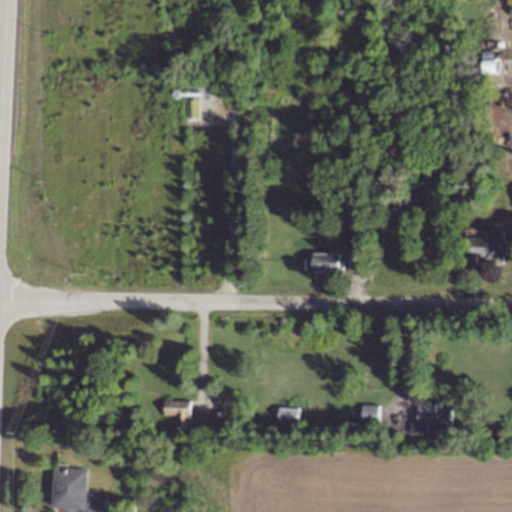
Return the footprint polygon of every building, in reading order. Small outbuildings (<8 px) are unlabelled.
[(353,15),(370,15),(370,24),(353,24),(353,15)] [(482,73),(499,73),(498,58),(492,58),(492,49),(481,49),(482,73)] [(190,119),(190,101),(198,101),(197,119),(190,119)] [(337,159),(355,159),(355,175),(337,175),(337,159)] [(468,239),(486,239),(485,234),(494,234),(494,231),(504,231),(504,242),(507,242),(507,256),(504,256),(504,266),(492,266),(492,261),(486,261),(486,258),(468,258),(468,239)] [(347,255),(347,235),(362,235),(362,255),(347,255)] [(341,253),(341,261),(345,261),(345,272),(314,272),(314,271),(307,271),(307,259),(315,259),(315,253),(341,253)] [(186,432),(180,432),(180,437),(173,437),(173,418),(162,418),(162,403),(189,403),(189,416),(186,416),(186,432)] [(451,425),(428,425),(428,436),(410,436),(410,422),(418,422),(419,403),(441,403),(441,410),(451,410),(451,425)] [(380,405),(380,424),(362,423),(362,405),(380,405)] [(279,422),(280,407),(300,408),(299,423),(279,422)] [(210,430),(211,415),(226,416),(226,430),(210,430)] [(101,506),(61,503),(64,471),(86,472),(84,492),(102,494),(101,506)]
